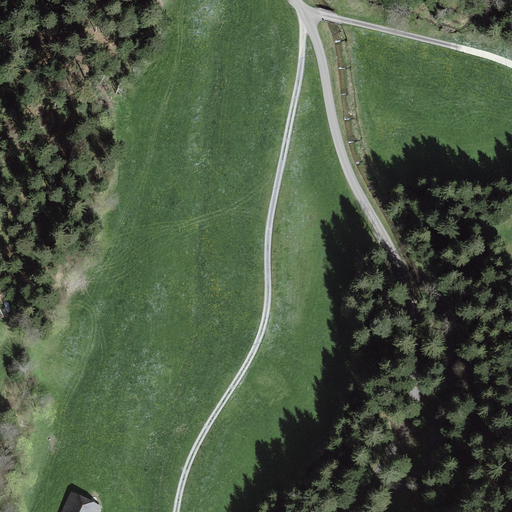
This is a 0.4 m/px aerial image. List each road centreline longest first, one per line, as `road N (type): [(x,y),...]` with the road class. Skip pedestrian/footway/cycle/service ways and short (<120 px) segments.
road 1 (unclassified): [(295,0),(319,50),(343,158),(412,310),(413,416),(354,511)]
road 2 (track): [(306,19),(270,228),(266,319),(192,453),(176,511)]
road 3 (track): [(303,11),(511,65)]
